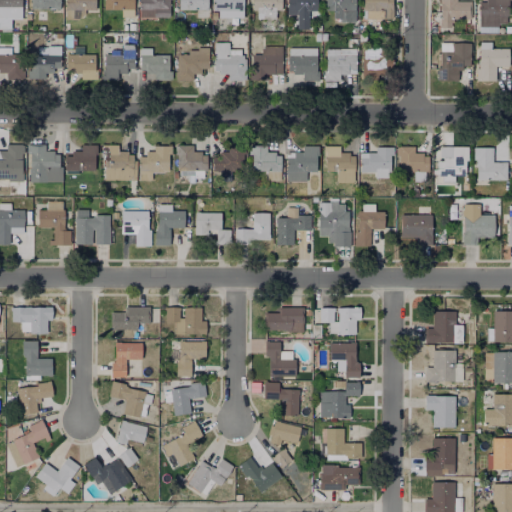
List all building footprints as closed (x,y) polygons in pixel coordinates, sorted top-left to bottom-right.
[(20,0),(20,18),(20,22),(0,22),(0,0),(20,0)] [(28,0),(28,9),(59,9),(59,0),(28,0)] [(95,0),(95,8),(84,8),(84,19),(65,18),(65,0),(95,0)] [(133,0),(133,15),(120,15),(120,8),(103,8),(103,0),(133,0)] [(170,0),(170,15),(139,15),(139,0),(170,0)] [(207,0),(207,19),(185,19),(185,8),(178,8),(178,0),(207,0)] [(243,0),(242,17),(233,17),(233,23),(217,22),(218,9),(212,9),(212,0),(243,0)] [(281,0),(281,9),(275,9),(275,17),(262,17),(262,12),(256,11),(256,8),(252,8),(252,0),(281,0)] [(317,0),(317,10),(308,9),(308,19),(296,19),(296,13),(287,13),(287,0),(317,0)] [(354,0),(354,20),(340,20),(340,17),(333,16),(333,9),(325,9),(325,0),(354,0)] [(393,0),(393,17),(366,16),(366,9),(363,9),(363,0),(393,0)] [(471,0),(470,17),(453,17),(453,25),(440,25),(440,0),(471,0)] [(510,0),(510,2),(508,13),(506,13),(506,22),(497,22),(479,24),(479,0),(510,0)] [(508,47),(508,65),(495,65),(495,68),(504,68),(504,79),(476,78),(476,66),(479,66),(479,40),(491,40),(491,47),(508,47)] [(134,41),(134,67),(126,67),(126,72),(117,72),(117,82),(101,82),(101,68),(103,68),(103,53),(109,53),(109,48),(121,48),(121,41),(134,41)] [(245,57),(244,78),(227,78),(227,73),(218,72),(218,69),(213,69),(213,41),(227,41),(227,47),(240,47),(240,54),(243,54),(243,57),(245,57)] [(469,42),(469,65),(457,65),(457,79),(440,79),(440,41),(469,42)] [(58,44),(58,66),(52,66),(52,71),(43,71),(43,77),(26,76),(26,68),(29,68),(29,52),(36,52),(37,46),(47,46),(58,44)] [(281,44),(281,73),(266,73),(266,78),(248,77),(248,70),(251,70),(251,53),(260,53),(260,46),(263,46),(281,44)] [(21,52),(21,80),(5,80),(5,71),(0,71),(0,46),(10,46),(10,52),(21,52)] [(170,69),(170,78),(153,78),(153,72),(144,71),(144,68),(139,68),(139,46),(150,46),(150,53),(168,54),(167,69),(170,69)] [(315,46),(315,70),(318,70),(318,79),(301,79),(301,72),(292,72),(292,70),(286,70),(286,67),(283,67),(284,55),(288,55),(288,46),(315,46)] [(385,46),(385,54),(391,54),(391,68),(385,68),(385,78),(359,77),(359,71),(361,71),(361,53),(362,46),(385,46)] [(355,53),(355,67),(348,67),(348,73),(339,73),(339,79),(323,79),(323,70),(325,70),(325,47),(344,48),(344,53),(355,53)] [(207,53),(207,67),(200,67),(200,72),(192,72),(192,78),(174,78),(174,69),(176,69),(176,53),(187,53),(187,48),(196,48),(196,52),(207,53)] [(96,68),(96,78),(80,78),(80,71),(70,71),(70,68),(65,68),(66,52),(94,53),(94,68),(96,68)] [(20,177),(0,177),(0,149),(5,149),(5,143),(20,143),(20,177)] [(59,166),(59,183),(28,183),(28,168),(28,160),(28,143),(44,143),(44,150),(53,150),(53,153),(58,153),(58,155),(59,166)] [(93,143),(93,169),(64,169),(64,150),(71,150),(80,149),(80,143),(93,143)] [(133,159),(132,178),(103,178),(103,152),(100,152),(100,143),(117,143),(117,150),(127,150),(127,154),(132,154),(133,159)] [(170,145),(170,153),(168,154),(167,169),(151,169),(151,178),(138,178),(138,155),(145,155),(145,150),(153,150),(153,144),(170,145)] [(206,154),(206,169),(203,169),(203,177),(189,177),(189,168),(176,168),(176,153),(174,153),(174,144),(191,144),(191,150),(201,150),(201,153),(206,154)] [(245,144),(245,153),(243,153),(243,163),(239,163),(239,170),(212,170),(212,156),(219,156),(219,151),(227,151),(227,144),(245,144)] [(317,145),(317,154),(316,154),(315,170),(306,170),(306,179),(286,179),(286,151),(302,151),(302,144),(317,145)] [(280,154),(280,179),(266,179),(266,169),(251,169),(251,154),(248,153),(248,145),(266,145),(266,151),(275,151),(275,154),(280,154)] [(392,146),(392,172),(359,172),(359,151),(376,151),(376,145),(392,146)] [(447,156),(451,156),(451,145),(468,145),(468,159),(465,159),(465,174),(454,174),(454,181),(441,181),(442,175),(437,175),(437,159),(443,159),(443,156),(435,156),(435,145),(447,145),(447,156)] [(335,182),(353,182),(354,154),(338,153),(338,146),(324,146),(324,171),(336,171),(335,182)] [(428,154),(428,170),(421,170),(421,178),(413,178),(413,170),(398,170),(398,154),(396,154),(396,146),(414,146),(413,151),(423,151),(423,154),(428,154)] [(506,161),(506,179),(476,179),(476,158),(473,158),(473,146),(492,146),(492,161),(506,161)] [(343,197),(343,230),(350,230),(350,245),(332,245),(332,241),(327,241),(328,235),(317,235),(317,201),(328,201),(328,197),(343,197)] [(61,200),(61,213),(63,213),(63,229),(68,229),(68,243),(52,243),(52,226),(47,226),(47,231),(37,230),(37,208),(45,208),(45,199),(61,200)] [(0,202),(9,202),(9,208),(22,209),(22,231),(8,231),(8,243),(0,242),(0,202)] [(183,210),(183,227),(168,227),(168,243),(153,242),(154,230),(157,230),(157,202),(170,202),(170,209),(183,210)] [(374,203),(374,210),(383,210),(383,227),(374,227),(374,231),(369,231),(369,239),(357,239),(357,209),(361,209),(361,202),(374,203)] [(493,213),(493,236),(477,236),(477,244),(462,243),(463,204),(476,204),(476,213),(493,213)] [(150,229),(149,244),(134,244),(134,232),(119,232),(120,209),(146,209),(146,229),(150,229)] [(87,216),(92,216),(92,213),(108,213),(108,243),(93,243),(93,228),(91,228),(91,243),(73,243),(74,210),(87,210),(87,216)] [(229,228),(229,243),(215,243),(215,231),(194,231),(194,211),(220,211),(219,228),(229,228)] [(268,212),(268,238),(247,238),(247,242),(234,241),(234,227),(251,227),(251,212),(268,212)] [(430,214),(430,244),(417,244),(417,236),(399,235),(399,213),(430,214)] [(309,215),(309,228),(291,228),(291,242),(275,242),(275,216),(296,216),(296,214),(309,215)] [(453,301),(453,323),(464,323),(464,341),(425,341),(425,321),(432,321),(432,310),(445,310),(445,301),(453,301)] [(302,303),(302,319),(289,318),(289,326),(265,326),(264,308),(276,308),(275,302),(302,303)] [(148,306),(148,323),(136,323),(136,329),(110,328),(110,312),(123,312),(123,305),(148,306)] [(50,307),(50,319),(46,318),(45,332),(28,332),(20,330),(20,320),(10,320),(10,306),(50,307)] [(200,306),(199,319),(204,319),(204,332),(172,332),(173,321),(164,321),(164,306),(178,306),(178,317),(183,317),(183,306),(200,306)] [(360,306),(360,318),(355,318),(355,333),(329,332),(329,321),(319,321),(319,306),(333,306),(333,320),(337,320),(337,306),(360,306)] [(511,339),(486,339),(486,326),(492,326),(492,310),(511,310),(511,339)] [(50,357),(50,374),(24,374),(24,355),(21,355),(21,340),(35,340),(35,357),(50,357)] [(204,340),(204,358),(189,358),(189,374),(175,374),(175,361),(178,361),(178,340),(204,340)] [(295,359),(295,375),(268,375),(268,354),(265,354),(265,340),(278,340),(278,350),(290,350),(290,359),(295,359)] [(140,341),(141,358),(124,358),(124,375),(110,374),(110,361),(114,361),(114,341),(140,341)] [(358,362),(358,376),(344,376),(344,367),(338,367),(338,359),(328,358),(328,342),(354,342),(353,361),(358,362)] [(454,350),(454,369),(459,369),(459,379),(424,379),(424,366),(432,366),(432,350),(454,350)] [(511,350),(511,381),(491,381),(492,363),(484,363),(484,350),(511,350)] [(34,412),(19,413),(17,388),(36,386),(36,382),(50,380),(51,394),(33,396),(34,412)] [(151,393),(150,403),(141,402),(138,415),(122,412),(125,398),(108,395),(111,380),(125,383),(124,387),(144,390),(151,393)] [(358,382),(358,395),(344,395),(344,403),(348,403),(348,417),(319,417),(320,401),(327,401),(327,390),(332,390),(332,381),(358,382)] [(187,397),(189,412),(172,414),(171,401),(163,402),(162,390),(169,389),(169,387),(189,385),(203,382),(204,395),(187,397)] [(296,388),(296,415),(279,414),(279,403),(262,403),(263,382),(278,382),(278,388),(296,388)] [(511,424),(485,424),(485,411),(492,411),(492,393),(511,393),(511,424)] [(454,395),(453,426),(431,426),(431,409),(426,409),(426,395),(454,395)] [(39,419),(49,438),(45,440),(43,436),(31,442),(38,455),(22,463),(17,454),(13,456),(6,442),(29,430),(27,425),(39,419)] [(144,425),(140,441),(126,438),(125,443),(116,441),(120,420),(144,425)] [(186,444),(193,456),(178,465),(171,453),(165,457),(159,446),(183,432),(181,427),(193,420),(201,435),(186,444)] [(299,426),(295,442),(279,438),(278,443),(268,441),(273,420),(299,426)] [(360,442),(360,457),(320,457),(320,427),(343,427),(343,442),(360,442)] [(453,437),(453,472),(441,472),(441,468),(425,468),(425,454),(431,454),(431,437),(453,437)] [(511,437),(511,468),(486,468),(486,453),(491,453),(491,437),(511,437)] [(136,458),(125,466),(117,454),(128,446),(136,458)] [(290,459),(278,467),(271,456),(282,448),(290,459)] [(78,465),(68,479),(73,482),(62,496),(34,475),(44,462),(55,470),(66,456),(78,465)] [(93,456),(99,466),(112,458),(127,481),(113,491),(101,474),(92,479),(82,464),(93,456)] [(248,456),(257,467),(259,465),(262,468),(270,461),(279,474),(259,491),(237,465),(248,456)] [(231,465),(219,483),(214,480),(204,495),(186,482),(201,460),(213,467),(220,457),(231,465)] [(358,466),(358,482),(349,482),(344,484),(344,488),(318,488),(319,473),(321,473),(321,466),(358,466)] [(461,497),(461,511),(424,511),(424,499),(432,499),(432,482),(454,482),(454,497),(461,497)] [(511,482),(511,511),(492,511),(492,482),(511,482)]
